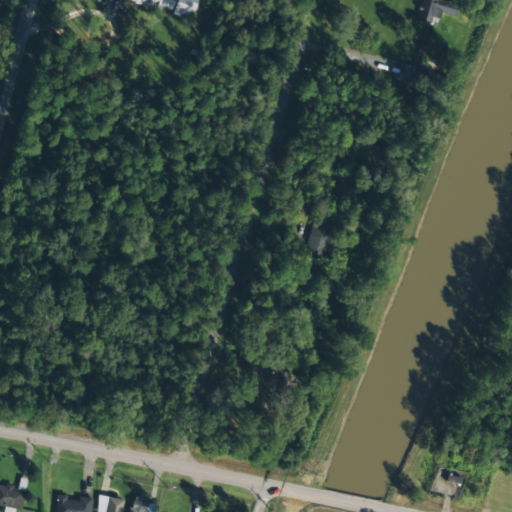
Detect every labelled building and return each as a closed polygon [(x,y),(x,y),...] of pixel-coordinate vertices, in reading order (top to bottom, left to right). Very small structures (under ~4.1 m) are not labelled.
[(122,0),(159,11),(159,10),(185,18),(188,11),(193,12),(196,0),(122,0)] [(440,13),(454,17),(457,7),(436,0),(422,0),(416,20),(436,26),(440,13)] [(309,257),(331,256),(330,216),(307,217),(309,257)] [(284,371),(276,371),(275,391),(291,391),(292,365),(284,365),(284,371)] [(21,511),(24,490),(0,485),(0,507),(4,508),(2,511),(13,511),(14,510),(21,511)] [(66,496),(55,495),(54,511),(90,511),(91,500),(66,499),(66,496)] [(155,511),(157,506),(145,504),(146,499),(131,496),(128,511),(155,511)] [(119,511),(121,500),(105,498),(103,511),(119,511)]
